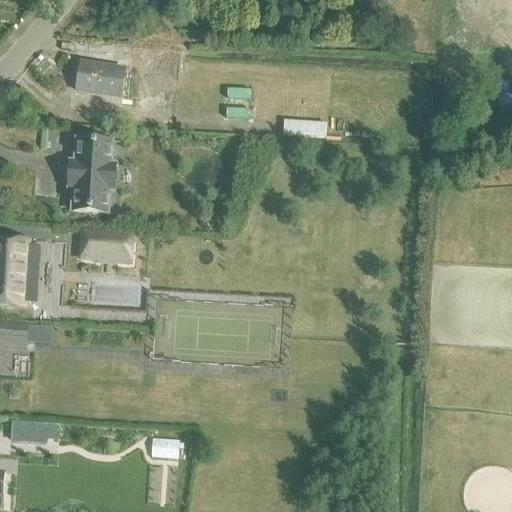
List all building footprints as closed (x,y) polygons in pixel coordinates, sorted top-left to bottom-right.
[(155,63),(164,64),(164,51),(131,50),(131,70),(155,71),(155,63)] [(76,93),(121,100),(125,72),(80,65),(76,93)] [(140,72),(138,112),(175,115),(178,75),(140,72)] [(70,165),(69,191),(73,191),(72,214),(108,216),(109,193),(114,193),(115,168),(111,168),(112,145),(76,143),(75,165),(70,165)] [(81,248),(80,260),(98,262),(98,264),(130,266),(130,264),(132,236),(118,235),(82,233),(81,248)] [(28,244),(0,242),(0,307),(23,309),(28,244)] [(0,328),(0,332),(0,344),(25,346),(26,329),(0,328)] [(26,329),(25,346),(51,347),(51,330),(26,329)] [(11,441),(11,445),(47,447),(47,443),(57,444),(58,428),(12,425),(11,441)]
